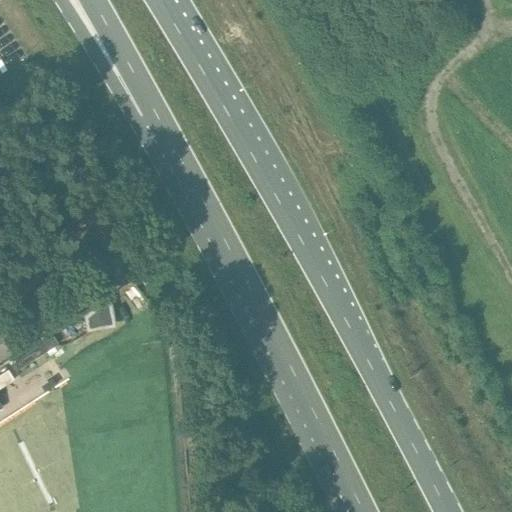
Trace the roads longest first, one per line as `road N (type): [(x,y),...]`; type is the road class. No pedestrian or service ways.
road 1 (primary): [(445,511),(278,200),(158,0)]
road 2 (primary): [(155,117),(364,511)]
road 3 (unclassified): [(0,353),(130,269)]
road 4 (primary): [(61,0),(155,117)]
road 5 (primary): [(90,0),(155,117)]
